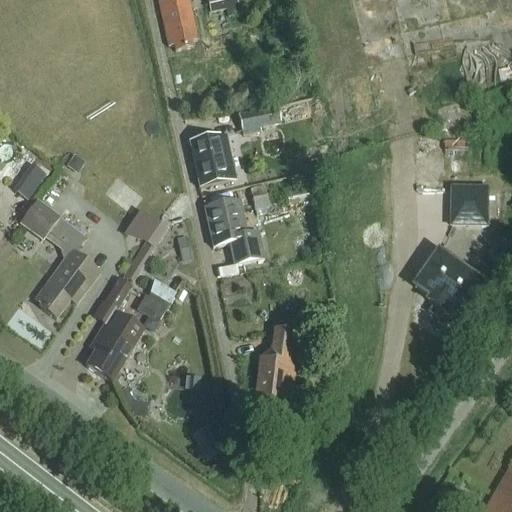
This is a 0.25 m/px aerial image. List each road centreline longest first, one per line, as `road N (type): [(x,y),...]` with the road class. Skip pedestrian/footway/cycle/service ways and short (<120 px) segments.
road 1 (residential): [(247,511),(252,485),(147,0)]
road 2 (unclassified): [(204,511),(0,369)]
